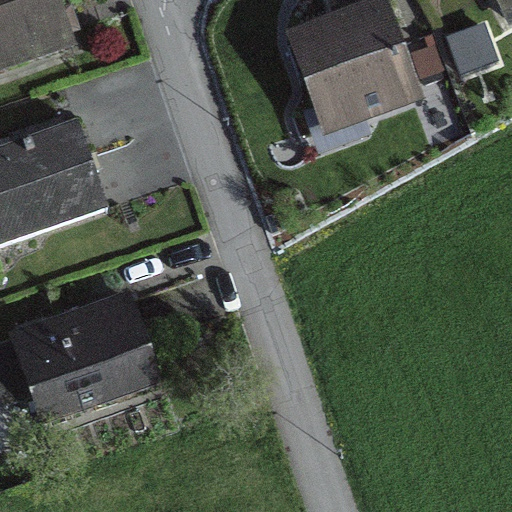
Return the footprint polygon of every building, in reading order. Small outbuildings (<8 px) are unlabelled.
[(0,0),(0,76),(78,50),(60,0),(0,0)] [(424,105),(386,0),(383,0),(284,36),(312,112),(301,116),(316,158),(374,137),(369,125),(424,105)] [(511,0),(494,0),(508,25),(511,22),(511,0)] [(410,54),(421,80),(444,71),(434,45),(410,54)] [(0,245),(106,211),(76,123),(0,147),(0,245)] [(0,407),(28,398),(40,431),(162,389),(128,293),(8,335),(11,342),(0,345),(0,407)]
